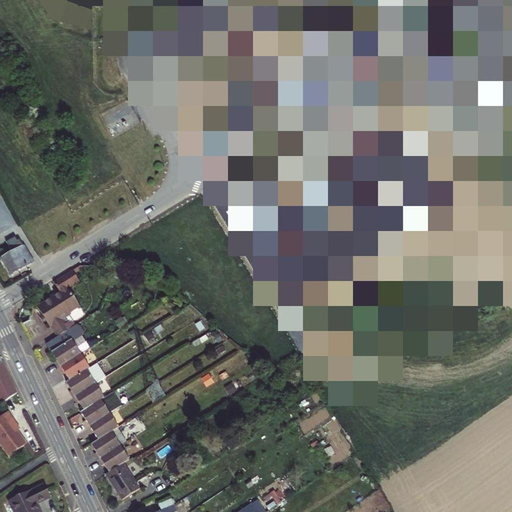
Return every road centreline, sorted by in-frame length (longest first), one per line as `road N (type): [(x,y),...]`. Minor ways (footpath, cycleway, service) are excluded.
road 1 (secondary): [(0,320),(90,511)]
road 2 (residential): [(0,299),(148,212)]
